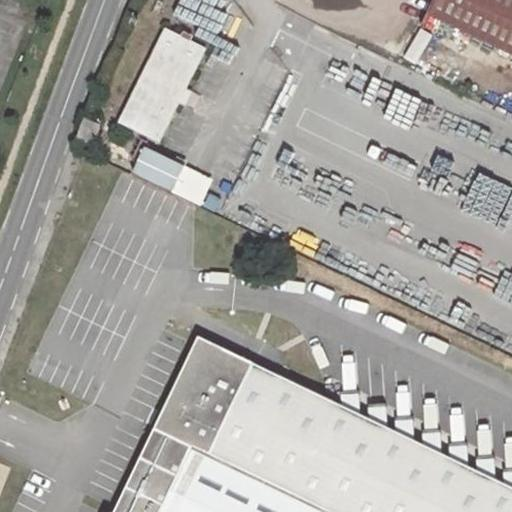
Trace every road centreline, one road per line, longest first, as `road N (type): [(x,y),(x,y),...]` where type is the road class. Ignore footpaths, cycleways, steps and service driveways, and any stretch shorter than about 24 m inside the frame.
road 1 (unclassified): [(74,450),(179,285),(276,329),(319,305),(511,396)]
road 2 (tertiary): [(100,0),(0,274)]
